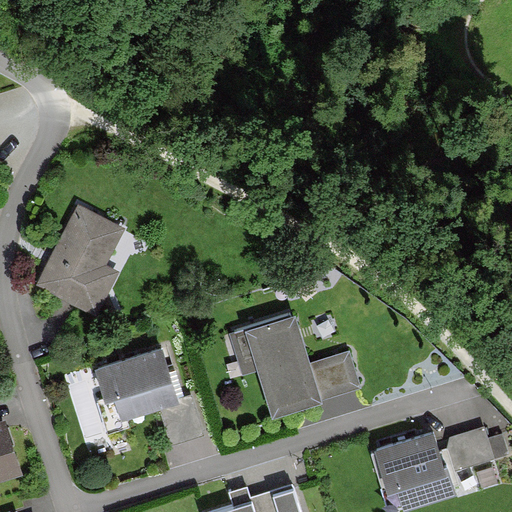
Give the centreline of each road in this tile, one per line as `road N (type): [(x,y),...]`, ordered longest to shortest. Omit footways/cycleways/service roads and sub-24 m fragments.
road 1 (track): [(511,410),(413,306),(328,246),(62,99)]
road 2 (residential): [(67,511),(3,304),(15,203),(62,99),(0,63)]
